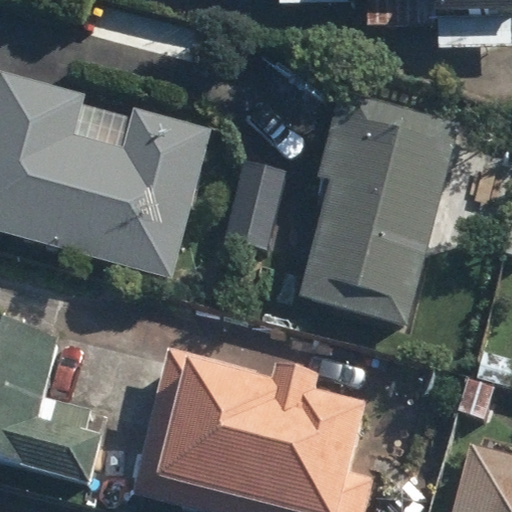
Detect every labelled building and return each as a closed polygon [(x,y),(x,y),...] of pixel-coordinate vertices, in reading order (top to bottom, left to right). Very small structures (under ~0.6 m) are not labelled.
[(511,0),(279,0),(279,12),(345,15),(345,8),(367,9),(366,36),(438,40),(437,58),(509,62),(511,24),(511,0)] [(80,107),(0,87),(0,248),(170,291),(207,144),(133,126),(123,164),(69,151),(80,107)] [(455,137),(340,108),(290,306),(405,335),(455,137)] [(285,177),(246,166),(223,247),(263,258),(285,177)] [(55,345),(0,330),(0,473),(87,496),(100,445),(85,440),(90,418),(39,404),(55,345)] [(138,504),(178,511),(342,511),(361,424),(318,415),(322,395),(273,385),(269,403),(239,396),(243,374),(168,359),(138,504)] [(511,511),(511,465),(468,454),(453,511),(511,511)]
